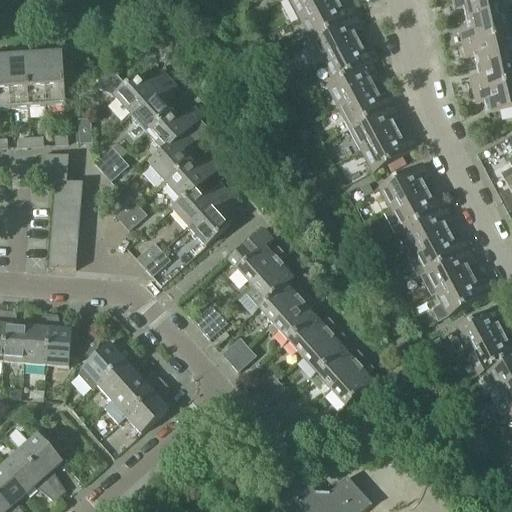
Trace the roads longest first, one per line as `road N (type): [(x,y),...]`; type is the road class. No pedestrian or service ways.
road 1 (residential): [(511,269),(432,125),(402,0)]
road 2 (residential): [(0,284),(130,296),(227,394)]
road 3 (residential): [(93,511),(227,394)]
